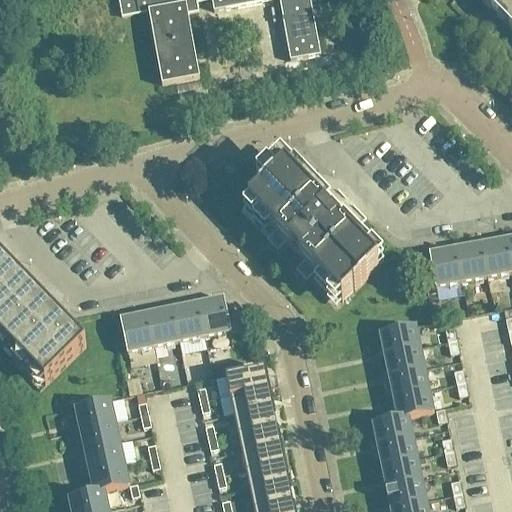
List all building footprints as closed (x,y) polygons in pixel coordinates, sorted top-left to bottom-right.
[(198,4),(212,2),(214,12),(280,2),(281,13),(283,21),(282,22),(283,24),(290,64),(293,63),(300,62),(320,58),(313,17),(311,8),(310,0),(130,0),(118,2),(121,18),(137,15),(137,16),(148,14),(161,88),(199,81),(188,16),(199,14),(197,5),(198,4)] [(511,0),(479,0),(489,10),(493,14),(498,18),(511,32),(511,0)] [(285,171),(266,189),(248,207),(249,207),(257,216),(275,235),(279,238),(271,246),(278,254),(286,246),(294,254),(298,258),(290,266),(298,274),(306,266),(313,274),(342,303),(369,277),(378,268),(347,236),(308,195),(285,171)] [(511,277),(506,243),(496,245),(486,246),(480,247),(486,282),(511,277)] [(486,282),(480,247),(471,249),(461,251),(454,252),(461,287),(486,282)] [(461,287),(454,252),(445,254),(435,255),(429,257),(429,255),(428,256),(434,292),(436,292),(436,291),(461,287)] [(0,341),(45,387),(86,348),(66,327),(39,300),(16,277),(7,267),(0,259),(0,341)] [(230,337),(222,301),(221,301),(221,302),(213,304),(202,306),(197,307),(203,341),(228,336),(228,338),(230,337)] [(203,341),(197,307),(187,309),(177,311),(171,312),(178,347),(203,341)] [(178,347),(171,312),(162,314),(151,316),(146,317),(152,352),(178,347)] [(152,352),(146,317),(136,319),(126,321),(121,322),(119,322),(125,350),(127,358),(128,357),(152,352)] [(384,359),(420,352),(416,330),(379,337),(382,350),(384,359)] [(446,333),(448,345),(456,344),(454,331),(446,333)] [(459,356),(456,344),(448,345),(451,358),(459,356)] [(420,352),(384,359),(386,371),(388,380),(425,373),(420,352)] [(229,398),(269,390),(265,371),(225,379),(229,398)] [(425,373),(388,380),(393,401),(429,394),(425,373)] [(454,376),(457,388),(465,386),(462,374),(454,376)] [(467,399),(465,386),(457,388),(459,401),(467,399)] [(273,409),(269,390),(229,398),(229,400),(233,417),(273,409)] [(199,405),(207,404),(205,392),(197,394),(199,405)] [(429,394),(393,401),(394,406),(397,422),(433,414),(429,394)] [(207,404),(199,405),(202,417),(210,415),(207,404)] [(116,426),(111,405),(75,413),(79,434),(116,426)] [(138,409),(140,420),(148,419),(146,407),(138,409)] [(277,428),(273,409),(233,417),(237,436),(277,428)] [(435,415),(438,427),(446,425),(444,413),(437,414),(436,415),(435,415)] [(377,449),(413,441),(409,421),(434,416),(433,414),(397,422),(372,427),(375,439),(377,449)] [(148,419),(140,420),(143,432),(151,430),(148,419)] [(84,455),(120,447),(116,426),(79,434),(84,455)] [(281,446),(277,428),(237,436),(241,455),(281,446)] [(208,443),(216,441),(213,429),(205,431),(208,443)] [(216,441),(208,443),(210,455),(218,453),(216,441)] [(413,441),(377,449),(379,459),(381,470),(417,462),(413,441)] [(442,444),(445,457),(453,455),(450,443),(442,444)] [(285,465),(281,446),(241,455),(245,474),(285,465)] [(89,477),(125,468),(120,447),(84,455),(89,477)] [(150,462),(158,461),(155,449),(147,451),(150,462)] [(455,468),(453,455),(445,457),(447,469),(455,468)] [(158,461),(150,462),(152,474),(160,472),(158,461)] [(417,462),(381,470),(386,491),(422,484),(417,462)] [(289,484),(285,465),(245,474),(249,493),(289,484)] [(216,480),(224,479),(221,467),(213,469),(216,480)] [(89,477),(93,496),(104,494),(105,495),(129,490),(130,490),(129,488),(125,468),(89,477)] [(224,479),(216,480),(218,492),(226,490),(224,479)] [(293,503),(289,484),(249,493),(253,511),(293,503)] [(422,484),(386,491),(388,502),(389,511),(391,511),(426,505),(422,484)] [(451,486),(454,499),(462,497),(459,485),(451,486)] [(129,490),(131,502),(139,500),(137,488),(130,490),(129,490)] [(104,494),(93,496),(68,502),(70,511),(108,511),(105,495),(104,494)] [(464,510),(462,497),(454,499),(456,511),(464,510)] [(294,511),(293,503),(253,511),(294,511)]
